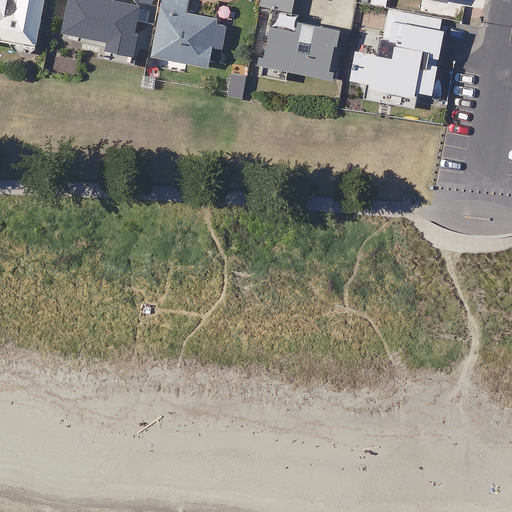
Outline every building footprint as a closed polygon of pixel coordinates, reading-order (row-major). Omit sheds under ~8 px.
[(0,0),(0,44),(0,45),(2,43),(3,41),(13,43),(14,45),(15,47),(16,49),(17,50),(19,52),(21,53),(22,53),(25,54),(27,54),(29,54),(31,53),(33,52),(34,51),(36,50),(37,48),(46,0),(0,0)] [(142,6),(121,1),(121,0),(73,0),(64,37),(102,47),(99,57),(131,65),(139,35),(134,33),(142,6)] [(193,0),(193,1),(189,0),(187,0),(161,0),(150,56),(157,57),(162,58),(160,68),(186,73),(188,65),(209,69),(210,62),(220,64),(223,49),(212,47),(218,22),(222,0),(193,0)] [(293,0),(261,0),(260,5),(290,13),(293,0)] [(388,0),(358,0),(358,4),(387,9),(388,0)] [(441,30),(443,19),(389,10),(385,36),(359,31),(356,52),(351,82),(366,85),(364,99),(416,109),(418,94),(433,97),(438,65),(445,66),(448,50),(443,49),(446,31),(441,30)] [(343,32),(339,31),(301,22),(302,17),(276,11),(262,74),(287,80),(289,72),(322,79),(328,81),(336,48),(339,48),(343,32)]
